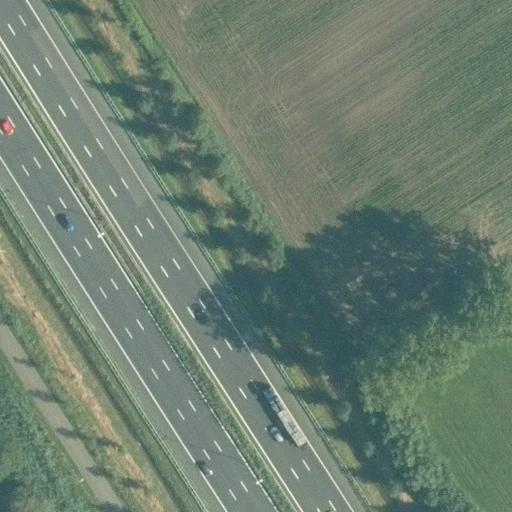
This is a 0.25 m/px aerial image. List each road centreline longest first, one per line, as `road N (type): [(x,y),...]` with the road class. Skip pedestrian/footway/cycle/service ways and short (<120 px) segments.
road 1 (motorway): [(329,511),(2,0)]
road 2 (motorway): [(0,113),(255,511)]
road 3 (unclassified): [(125,511),(0,314)]
